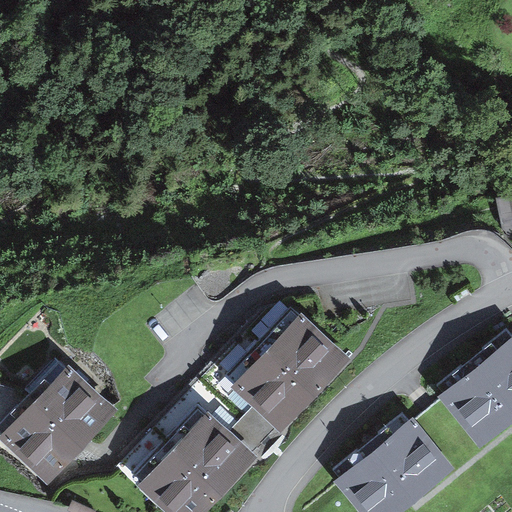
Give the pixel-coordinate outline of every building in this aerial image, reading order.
[(511,187),(502,191),(511,224),(511,187)] [(295,302),(230,366),(236,372),(302,309),(295,302)] [(300,313),(240,375),(281,415),(341,353),(300,313)] [(511,324),(440,383),(486,440),(511,419),(511,324)] [(110,407),(66,364),(5,426),(49,469),(110,407)] [(416,409),(336,467),(369,511),(405,511),(461,471),(416,409)] [(206,410),(144,474),(184,511),(192,511),(250,452),(206,410)]
